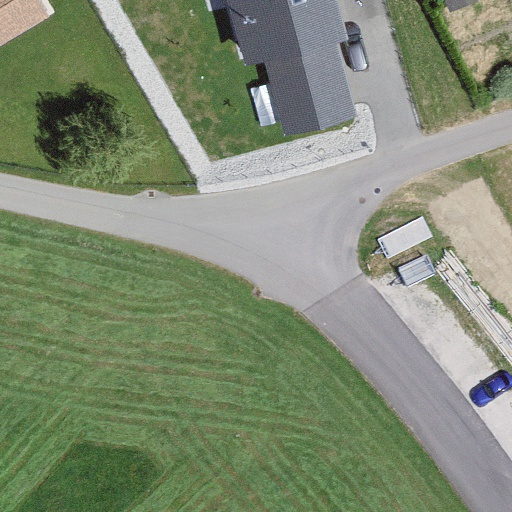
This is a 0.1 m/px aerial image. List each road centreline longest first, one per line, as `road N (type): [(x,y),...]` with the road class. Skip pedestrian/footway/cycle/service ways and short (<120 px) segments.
road 1 (residential): [(506,511),(416,387),(329,295),(299,269),(222,241)]
road 2 (residential): [(222,241),(405,162),(511,127)]
road 3 (residential): [(222,241),(0,191)]
